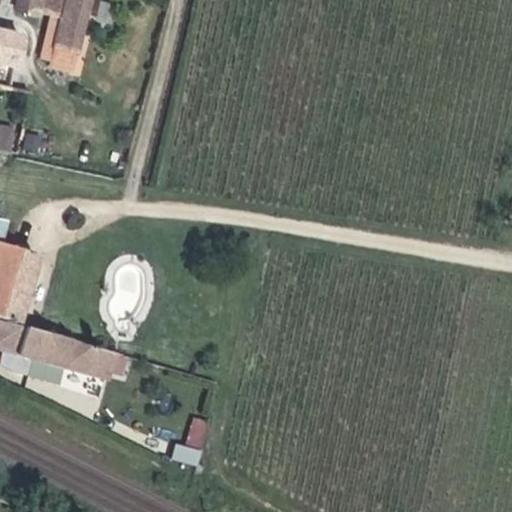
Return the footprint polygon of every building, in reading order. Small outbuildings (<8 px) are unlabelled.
[(3,0),(2,11),(7,12),(9,7),(9,6),(10,0),(3,0)] [(10,0),(9,6),(9,7),(7,12),(5,23),(39,31),(32,60),(58,66),(72,3),(57,0),(46,0),(46,3),(37,0),(10,0)] [(0,232),(0,252),(10,255),(14,236),(9,235),(0,233),(0,232)] [(0,330),(3,331),(25,238),(21,237),(14,236),(10,255),(0,252),(0,330)] [(100,359),(0,335),(0,365),(50,377),(51,374),(95,385),(100,359)]
